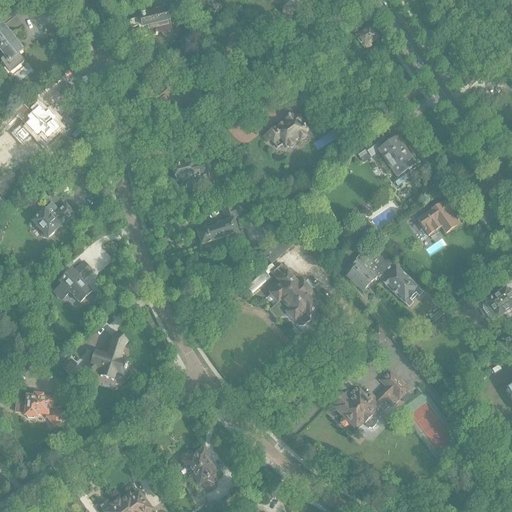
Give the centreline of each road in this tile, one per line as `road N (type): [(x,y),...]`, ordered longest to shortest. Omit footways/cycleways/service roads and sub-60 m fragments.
road 1 (residential): [(197,373),(151,280),(121,188),(104,53),(85,0)]
road 2 (residential): [(6,511),(197,373)]
road 3 (tertiary): [(511,190),(379,0)]
road 4 (residential): [(351,511),(267,449),(197,373)]
